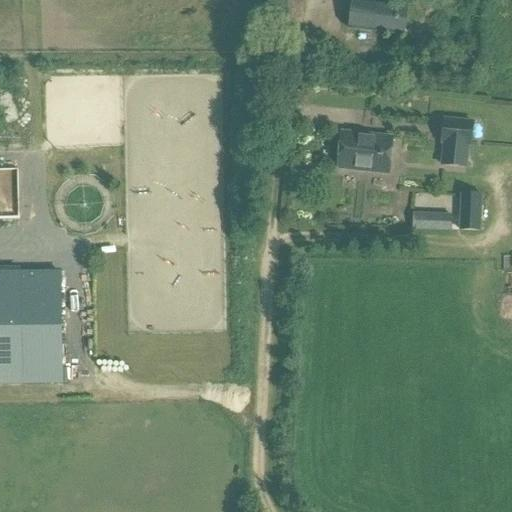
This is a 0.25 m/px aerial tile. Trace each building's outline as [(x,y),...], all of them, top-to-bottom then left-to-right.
[(276,0),(274,45),(299,47),(300,0),(276,0)] [(354,1),(351,30),(406,35),(408,1),(395,0),(379,0),(380,3),(354,1)] [(477,120),(450,118),(448,142),(461,143),(458,179),(473,181),(477,120)] [(347,134),(344,171),(395,175),(398,138),(347,134)] [(481,196),(462,196),(461,234),(480,234),(481,196)] [(414,232),(452,233),(452,218),(415,217),(414,232)] [(0,382),(23,382),(21,294),(0,294),(0,382)]
